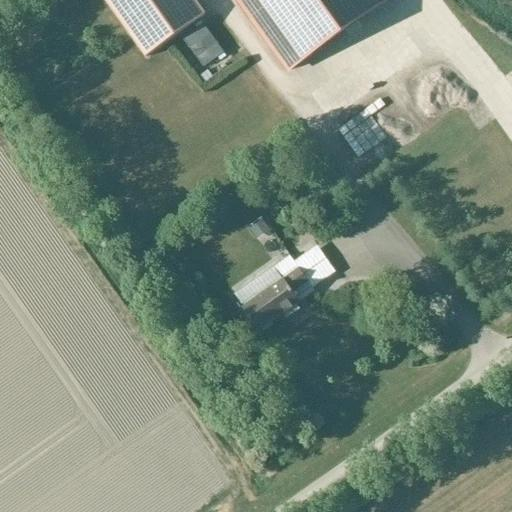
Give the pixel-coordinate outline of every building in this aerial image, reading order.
[(104,0),(146,58),(205,17),(193,0),(104,0)] [(234,0),(288,75),(394,0),(234,0)] [(50,20),(62,10),(55,1),(43,10),(50,20)] [(204,25),(183,40),(204,68),(224,54),(204,25)] [(437,70),(407,92),(412,99),(400,108),(410,122),(453,92),(437,70)] [(315,81),(310,72),(302,77),(299,72),(291,77),(300,91),(315,81)] [(262,220),(250,229),(258,240),(271,232),(262,220)] [(294,292),(308,282),(299,268),(248,304),(241,309),(257,333),(301,303),(294,292)]
